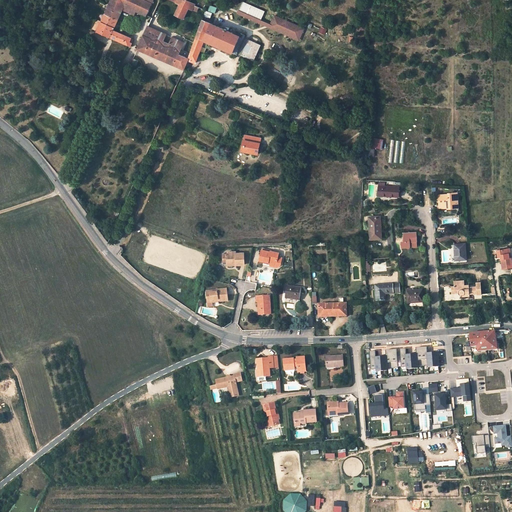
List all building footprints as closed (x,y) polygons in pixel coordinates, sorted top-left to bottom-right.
[(111,0),(102,21),(98,30),(97,31),(131,46),(132,43),(130,42),(132,38),(114,30),(123,9),(124,10),(125,8),(126,8),(127,7),(128,8),(127,11),(134,14),(136,10),(147,15),(152,3),(144,0),(111,0)] [(192,9),(194,4),(190,2),(190,1),(190,0),(178,0),(177,3),(180,4),(175,14),(184,18),(189,8),(192,9)] [(265,11),(243,1),(239,10),(261,20),(265,11)] [(239,10),(238,13),(299,40),(300,38),(270,25),(275,15),(265,11),(261,20),(239,10)] [(304,28),(275,15),(270,25),(300,38),(304,28)] [(189,59),(196,62),(205,40),(238,55),(238,54),(240,49),(235,47),(237,42),(242,44),(245,37),(246,35),(241,33),(240,36),(203,20),(189,58),(189,59)] [(167,34),(149,26),(138,49),(139,49),(184,69),(189,59),(189,58),(179,54),(185,42),(173,37),(169,45),(168,47),(162,44),(163,42),(167,34)] [(245,37),(242,44),(237,42),(235,47),(240,49),(238,54),(242,55),(249,39),(245,37)] [(261,45),(249,39),(242,55),(254,61),(261,45)] [(261,138),(245,135),(242,151),(258,154),(261,138)] [(382,149),(383,139),(372,137),(368,156),(374,157),(375,148),(382,149)] [(399,187),(378,186),(378,194),(388,195),(388,196),(399,197),(399,187)] [(458,208),(457,193),(448,193),(448,195),(438,195),(439,203),(447,203),(447,208),(458,208)] [(380,217),(369,217),(369,228),(370,228),(371,239),(381,239),(381,229),(380,230),(379,223),(380,223),(380,217)] [(416,232),(403,233),(404,241),(401,241),(402,248),(406,248),(407,248),(408,248),(408,249),(409,249),(409,248),(410,248),(410,247),(410,245),(410,242),(417,242),(416,232)] [(310,257),(313,257),(312,245),(325,244),(325,242),(309,243),(310,257)] [(465,244),(454,245),(455,260),(466,260),(465,244)] [(497,250),(499,261),(502,261),(503,269),(511,267),(511,263),(511,257),(509,257),(508,249),(500,250),(497,250)] [(270,261),(273,262),(272,263),(272,266),(278,267),(281,265),(283,257),(279,257),(280,253),(271,251),(271,252),(263,250),(262,250),(260,259),(260,261),(270,263),(270,261)] [(237,251),(230,252),(228,254),(227,254),(224,254),(224,262),(227,262),(228,266),(234,265),(234,264),(237,264),(237,265),(242,265),(245,265),(245,253),(237,253),(237,251)] [(454,286),(451,286),(452,294),(459,293),(459,294),(460,294),(460,295),(461,295),(462,295),(463,295),(464,294),(469,293),(469,294),(477,293),(477,295),(482,294),(480,283),(476,283),(476,287),(469,287),(464,288),(464,285),(454,286)] [(400,284),(375,285),(376,301),(385,301),(385,294),(400,293),(400,284)] [(302,288),(288,286),(286,298),(300,300),(302,288)] [(229,301),(227,289),(207,291),(208,301),(212,300),(213,303),(217,302),(217,301),(219,300),(219,302),(229,301)] [(422,290),(407,291),(408,303),(423,302),(422,290)] [(272,314),(270,296),(257,297),(257,302),(259,302),(260,315),(272,314)] [(347,304),(319,304),(320,317),(347,316),(347,304)] [(470,334),(470,340),(471,347),(478,346),(478,352),(498,350),(495,331),(470,334)] [(400,349),(401,356),(401,362),(402,368),(407,367),(407,369),(418,368),(417,366),(428,365),(428,367),(439,366),(438,353),(428,353),(427,347),(416,348),(417,354),(406,355),(406,349),(400,349)] [(375,351),(370,352),(371,370),(377,370),(377,372),(388,371),(388,369),(398,368),(398,362),(397,356),(397,349),(386,350),(386,357),(376,358),(375,351)] [(279,367),(278,356),(269,357),(269,358),(258,359),(258,370),(261,370),(261,377),(259,377),(259,380),(267,380),(266,376),(270,376),(270,368),(279,367)] [(344,366),(343,356),(326,357),(327,367),(336,366),(336,367),(344,366)] [(306,371),(305,357),(297,358),(297,360),(294,360),(294,359),(284,360),(285,371),(293,370),(295,367),(295,366),(298,365),(298,372),(306,371)] [(293,370),(285,371),(286,373),(289,374),(291,375),(295,375),(294,373),(295,371),(295,367),(293,370)] [(228,378),(226,378),(216,380),(217,385),(215,385),(216,389),(216,390),(228,387),(230,398),(239,396),(235,382),(242,381),(240,373),(234,375),(234,376),(231,376),(230,378),(228,378)] [(430,392),(438,392),(437,384),(429,385),(430,392)] [(451,389),(451,398),(464,397),(464,402),(471,402),(469,384),(461,385),(462,388),(451,389)] [(375,385),(368,388),(369,394),(377,392),(375,385)] [(431,405),(430,394),(423,395),(420,395),(420,392),(414,392),(415,411),(426,410),(426,406),(431,405)] [(405,409),(403,393),(397,394),(397,399),(393,399),(393,398),(389,398),(390,407),(394,407),(394,410),(405,409)] [(370,404),(371,417),(389,415),(388,409),(384,409),(383,395),(375,395),(376,404),(370,404)] [(447,412),(453,412),(452,405),(446,405),(445,395),(435,395),(437,411),(446,410),(447,412)] [(338,402),(328,403),(329,415),(340,414),(340,415),(349,415),(348,403),(338,404),(338,402)] [(275,403),(264,406),(265,413),(267,412),(268,416),(267,416),(268,421),(270,421),(271,426),(280,424),(279,419),(280,419),(279,414),(276,415),(275,412),(277,411),(275,403)] [(301,413),(295,413),(296,426),(300,426),(300,423),(317,422),(316,410),(304,411),(304,413),(301,413)] [(507,436),(506,426),(494,427),(494,434),(498,434),(498,438),(495,438),(495,444),(502,443),(502,446),(507,445),(507,447),(511,446),(511,443),(511,437),(506,437),(506,436),(507,436)] [(484,435),(472,436),(473,444),(476,443),(477,454),(486,453),(485,448),(490,447),(489,437),(484,438),(484,435)] [(417,452),(417,447),(407,447),(408,463),(424,462),(423,451),(417,452)] [(369,486),(369,476),(353,477),(353,490),(363,489),(363,486),(369,486)] [(305,511),(306,494),(284,493),(283,511),(305,511)] [(320,509),(320,494),(308,494),(308,505),(315,505),(315,509),(320,509)] [(334,501),(333,511),(345,511),(346,501),(334,501)]
